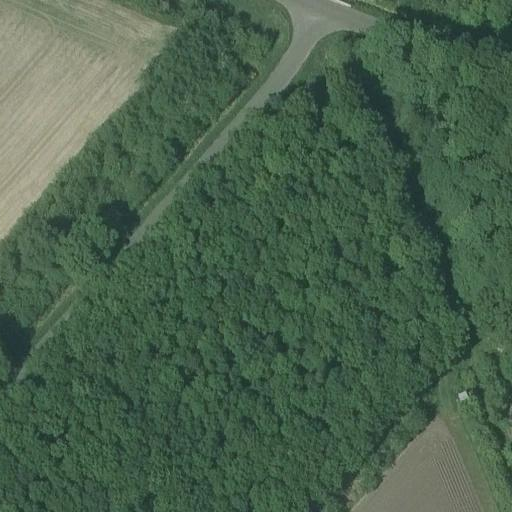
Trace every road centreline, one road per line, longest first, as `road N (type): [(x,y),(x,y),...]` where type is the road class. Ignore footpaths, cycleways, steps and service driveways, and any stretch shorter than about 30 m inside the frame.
road 1 (unclassified): [(0,380),(327,0)]
road 2 (unclassified): [(511,59),(357,0)]
